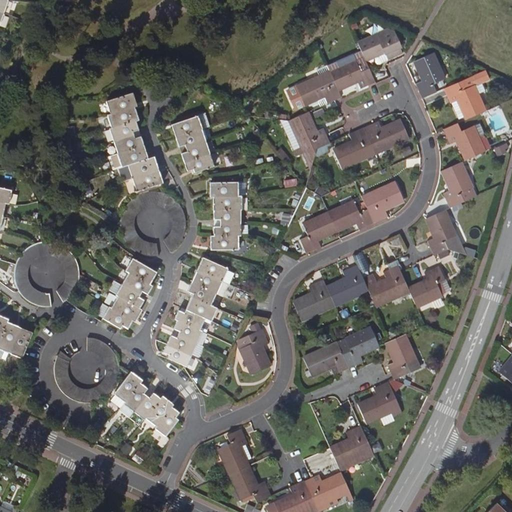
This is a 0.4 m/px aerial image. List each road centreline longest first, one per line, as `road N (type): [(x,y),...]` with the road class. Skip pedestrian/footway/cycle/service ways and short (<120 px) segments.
road 1 (residential): [(277,391),(284,362),(276,309),(288,280),(400,221),(424,189),(426,148),(406,96)]
road 2 (tertiary): [(511,220),(479,324),(430,436)]
road 3 (residential): [(165,263),(188,245),(193,214),(154,147),(148,99)]
road 4 (residential): [(75,326),(45,356),(43,379),(55,401),(83,413)]
